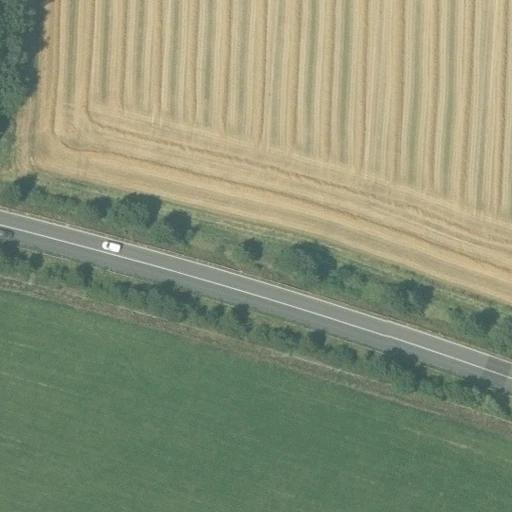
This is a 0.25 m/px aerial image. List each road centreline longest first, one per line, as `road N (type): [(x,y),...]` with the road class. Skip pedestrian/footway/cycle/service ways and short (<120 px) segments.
road 1 (primary): [(0,222),(297,304),(511,378)]
road 2 (track): [(511,308),(0,164)]
road 3 (track): [(28,0),(29,172)]
